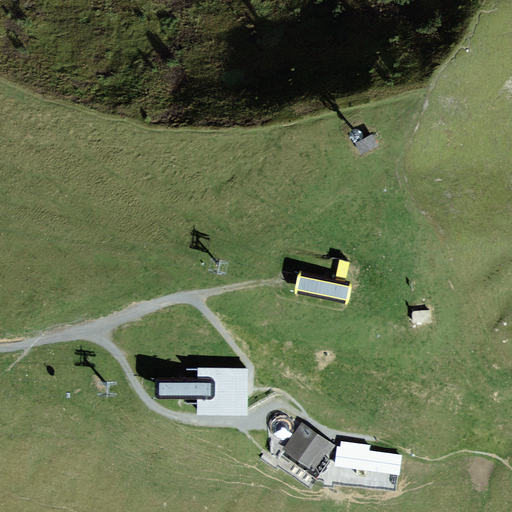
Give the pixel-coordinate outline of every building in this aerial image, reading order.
[(372,135),(357,143),(362,152),(376,144),(372,135)] [(337,279),(301,271),(297,285),(349,297),(353,282),(345,280),(350,259),(342,257),(337,279)] [(431,320),(430,308),(414,309),(414,321),(431,320)] [(199,368),(199,384),(199,395),(199,406),(217,406),(216,412),(246,412),(247,368),(199,368)] [(160,395),(199,395),(199,384),(160,384),(160,395)] [(286,438),(289,437),(292,441),(287,449),(312,467),(323,451),(327,454),(332,447),(303,426),(297,435),(294,433),(296,428),(295,423),(294,419),(290,415),(285,414),(280,414),(276,416),(272,419),(271,423),(271,428),(272,431),(273,434),(276,436),(279,438),(282,439),(286,438)] [(338,447),(336,465),(357,467),(357,474),(366,475),(367,468),(398,472),(400,455),(368,451),(369,445),(342,441),(341,447),(338,447)] [(369,489),(397,489),(398,475),(370,474),(369,489)]
